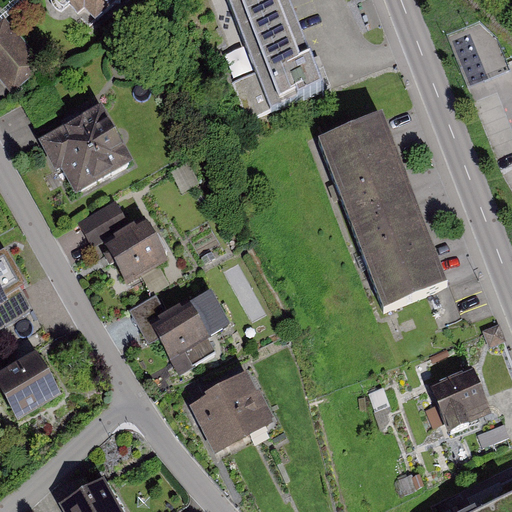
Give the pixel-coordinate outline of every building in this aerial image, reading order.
[(65,0),(80,17),(86,13),(97,25),(126,0),(65,0)] [(288,0),(227,0),(256,77),(233,86),(247,123),(323,94),(288,0)] [(0,24),(0,81),(12,96),(46,67),(5,20),(0,24)] [(61,174),(76,200),(135,168),(102,110),(38,146),(56,177),(61,174)] [(382,120),(318,144),(384,315),(448,290),(382,120)] [(103,245),(130,230),(117,205),(79,226),(93,251),(103,245)] [(103,245),(128,289),(170,266),(145,222),(130,230),(103,245)] [(7,255),(0,258),(0,291),(6,302),(21,294),(27,291),(7,255)] [(0,291),(0,312),(9,307),(6,302),(0,291)] [(6,302),(9,307),(0,312),(0,333),(33,315),(21,294),(6,302)] [(154,303),(132,315),(152,351),(162,346),(182,382),(194,375),(191,370),(218,356),(210,342),(228,332),(209,299),(166,323),(154,303)] [(52,384),(38,360),(0,381),(0,395),(8,409),(18,426),(62,401),(52,384)] [(474,376),(433,390),(450,438),(468,431),(467,427),(489,419),(474,376)] [(260,398),(258,399),(247,379),(205,400),(207,403),(190,412),(215,460),(274,430),(272,427),(274,425),(260,398)] [(116,511),(102,486),(62,508),(64,511),(116,511)] [(511,511),(511,501),(489,511),(511,511)]
